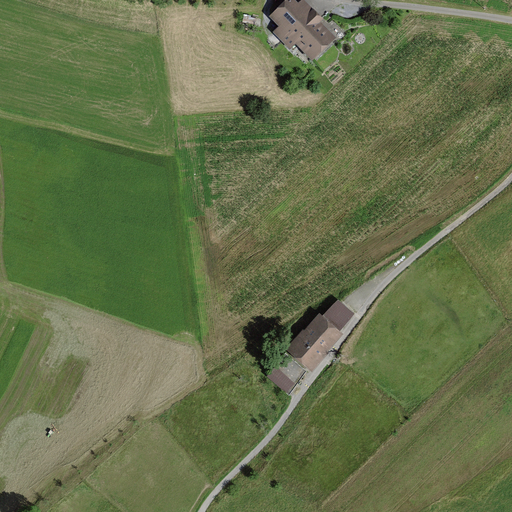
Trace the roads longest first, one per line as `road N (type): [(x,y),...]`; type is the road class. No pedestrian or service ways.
road 1 (unclassified): [(201,511),(384,282),(511,176)]
road 2 (unclassified): [(341,0),(511,20)]
